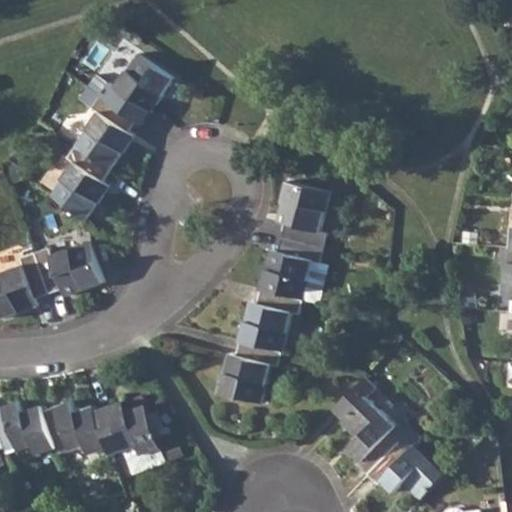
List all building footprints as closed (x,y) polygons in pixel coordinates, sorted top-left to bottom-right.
[(113,82),(104,94),(140,119),(148,108),(155,112),(177,79),(141,54),(119,86),(113,82)] [(102,112),(79,145),(117,170),(139,136),(132,131),(140,119),(104,94),(96,107),(102,112)] [(77,161),(54,195),(91,220),(113,186),(108,182),(117,170),(79,145),(71,157),(77,161)] [(289,221),(285,236),(327,246),(331,232),(324,230),(333,191),(291,181),(281,219),(289,221)] [(275,248),(264,287),(307,298),(324,302),(333,267),(328,261),(324,260),(327,246),(285,236),(281,250),(275,248)] [(52,247),(38,251),(52,293),(67,288),(69,294),(107,282),(93,240),(55,253),(52,247)] [(511,245),(502,245),(501,259),(509,260),(507,280),(511,280),(511,245)] [(52,293),(38,251),(24,257),(26,263),(0,272),(0,307),(3,317),(41,304),(39,298),(52,293)] [(254,300),(243,339),(286,350),(296,310),(303,312),(307,298),(264,287),(261,301),(254,300)] [(286,350),(243,339),(240,354),(232,352),(222,391),(265,402),(275,363),(282,365),(286,350)] [(367,376),(335,408),(344,416),(342,418),(361,437),(352,447),(366,460),(363,464),(372,472),(405,440),(395,430),(401,425),(369,394),(377,386),(367,376)] [(22,401),(0,408),(0,428),(7,448),(9,455),(37,445),(41,455),(60,449),(47,411),(45,405),(26,413),(22,401)] [(74,402),(47,411),(60,449),(63,455),(90,446),(93,456),(113,449),(100,411),(98,406),(79,412),(74,402)] [(128,402),(100,411),(113,449),(115,454),(129,450),(137,474),(170,463),(150,406),(131,412),(128,402)] [(405,440),(372,472),(382,482),(385,479),(397,491),(407,481),(424,498),(450,472),(420,443),(414,449),(405,440)]
